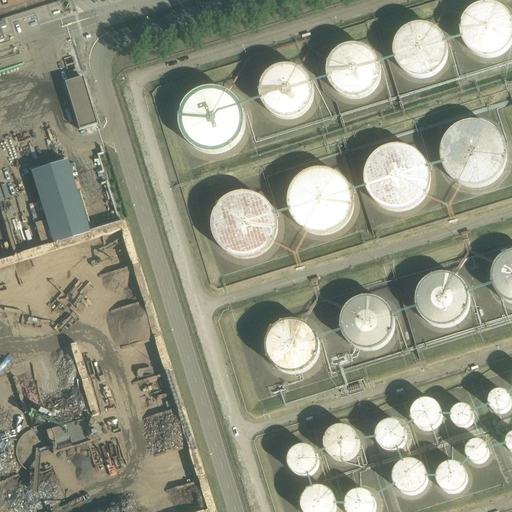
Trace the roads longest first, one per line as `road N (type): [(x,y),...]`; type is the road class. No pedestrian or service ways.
road 1 (unclassified): [(236,511),(101,59),(125,37),(249,0)]
road 2 (unknown): [(0,344),(81,322),(95,330),(108,357),(124,432),(119,470),(107,486),(59,511)]
